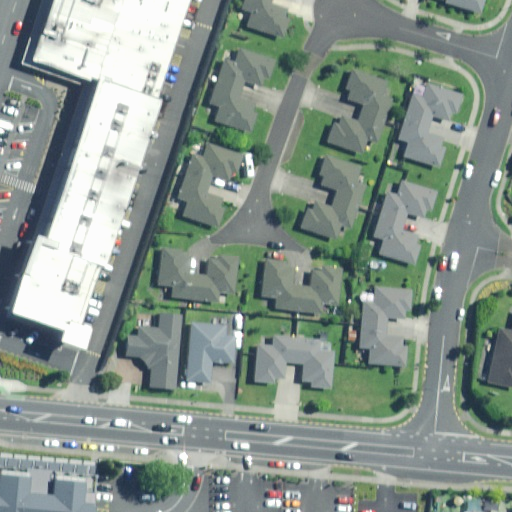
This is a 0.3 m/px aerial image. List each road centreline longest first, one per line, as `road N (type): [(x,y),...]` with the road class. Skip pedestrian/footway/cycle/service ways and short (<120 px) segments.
road 1 (secondary): [(434,449),(197,436),(0,413)]
road 2 (residential): [(245,228),(312,50),(342,11)]
road 3 (tertiary): [(434,449),(461,244)]
road 4 (residential): [(342,11),(511,62)]
road 5 (tertiary): [(461,244),(511,75)]
